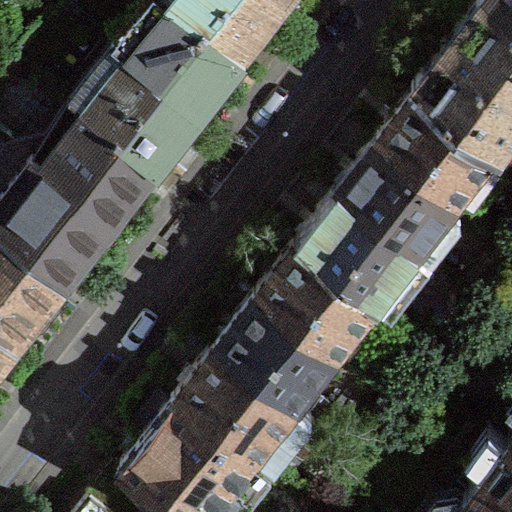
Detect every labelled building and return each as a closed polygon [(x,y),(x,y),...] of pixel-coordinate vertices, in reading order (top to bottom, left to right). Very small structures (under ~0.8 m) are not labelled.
[(215,83),(244,46),(185,0),(158,0),(125,42),(201,101),(215,83)] [(185,0),(244,46),(256,31),(279,0),(185,0)] [(416,76),(497,139),(511,119),(511,2),(509,0),(470,0),(434,46),(412,73),(416,76)] [(82,97),(157,156),(173,136),(201,101),(125,42),(82,97)] [(497,139),(416,76),(383,118),(376,127),(456,190),(497,139)] [(39,152),(114,211),(127,195),(157,156),(82,97),(41,150),(39,152)] [(0,220),(66,272),(84,250),(114,211),(39,152),(41,150),(32,143),(31,144),(0,119),(0,220)] [(416,242),(456,190),(376,127),(344,169),(336,178),(416,242)] [(416,242),(336,178),(303,220),(296,230),(377,291),(390,301),(429,252),(416,242)] [(0,318),(18,333),(34,313),(66,272),(0,220),(0,318)] [(336,344),(377,291),(296,230),(264,270),(255,281),(336,344)] [(336,344),(255,281),(222,324),(215,332),(296,395),(336,344)] [(0,318),(0,356),(18,333),(0,318)] [(296,395),(215,332),(181,376),(175,383),(256,446),(296,395)] [(119,455),(171,498),(192,511),(213,511),(242,475),(250,482),(270,457),(256,446),(175,383),(129,442),(119,455)] [(511,511),(511,438),(505,433),(466,486),(503,511),(511,511)] [(162,511),(171,498),(119,455),(116,452),(71,509),(70,509),(67,511),(162,511)] [(503,511),(466,486),(447,511),(503,511)]
